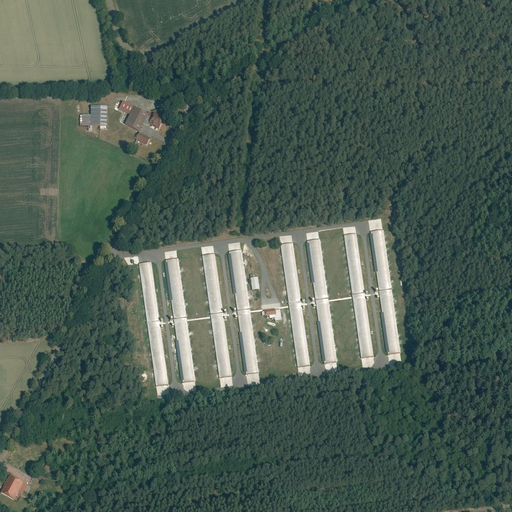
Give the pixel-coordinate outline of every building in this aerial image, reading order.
[(148,115),(122,103),(118,111),(129,116),(124,126),(138,133),(139,134),(148,115)] [(106,108),(90,108),(90,116),(80,115),(80,127),(105,127),(106,108)] [(162,118),(152,114),(147,125),(157,130),(162,118)] [(150,139),(138,133),(134,140),(147,146),(150,139)] [(382,232),(369,233),(386,356),(399,354),(382,232)] [(355,235),(343,237),(361,359),(373,357),(355,235)] [(319,241),(306,243),(324,364),(337,362),(319,241)] [(292,244),(279,246),(297,369),(310,367),(292,244)] [(241,250),(228,252),(246,375),(258,373),(241,250)] [(214,254),(202,256),(219,378),(232,376),(214,254)] [(177,258),(164,260),(182,384),(195,382),(177,258)] [(150,262),(138,264),(156,387),(168,385),(150,262)] [(258,278),(250,279),(251,292),(259,291),(258,278)] [(280,309),(264,312),(264,317),(274,316),(275,322),(282,321),(280,309)] [(29,487),(8,477),(0,494),(0,496),(16,504),(22,491),(26,493),(29,487)]
